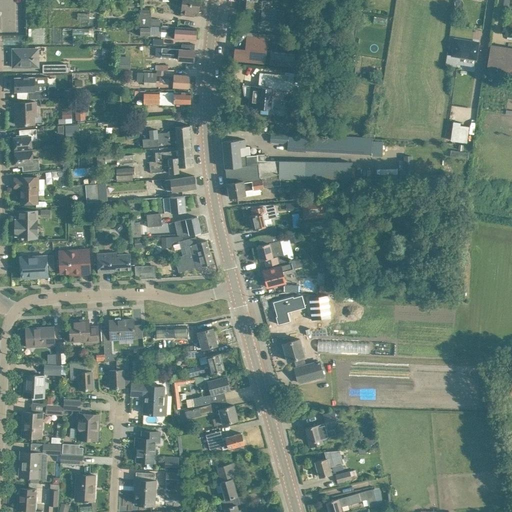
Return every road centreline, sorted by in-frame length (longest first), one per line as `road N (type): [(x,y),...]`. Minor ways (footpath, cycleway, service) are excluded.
road 1 (tertiary): [(234,289),(208,163),(215,0)]
road 2 (tertiary): [(297,511),(234,289)]
road 3 (residential): [(13,313),(36,299),(147,294),(186,301),(234,289)]
road 4 (residential): [(0,436),(13,313)]
